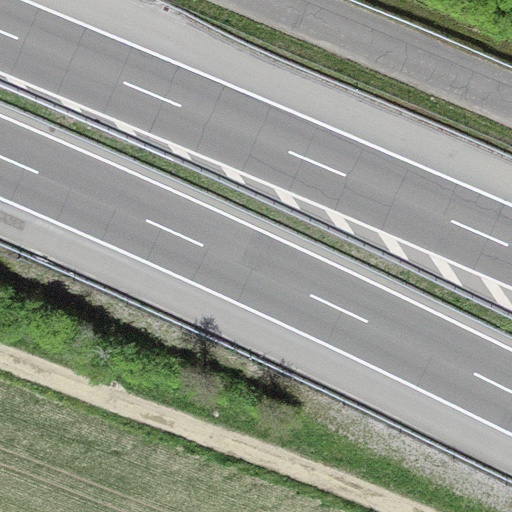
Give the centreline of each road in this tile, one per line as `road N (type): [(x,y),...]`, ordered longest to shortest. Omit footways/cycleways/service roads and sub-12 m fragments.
road 1 (motorway): [(0,156),(511,392)]
road 2 (motorway): [(511,247),(0,31)]
road 3 (track): [(0,355),(403,511)]
road 4 (unclassified): [(511,99),(274,0)]
